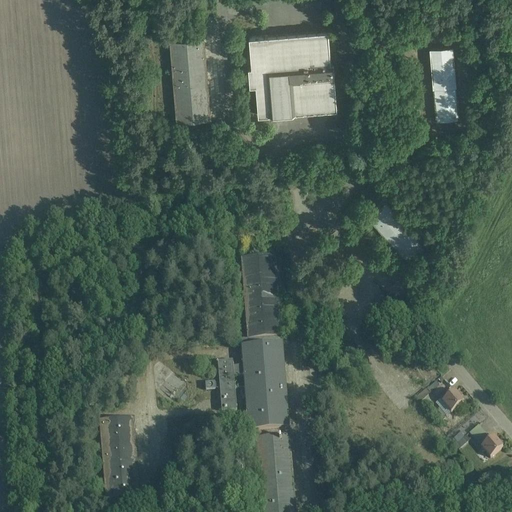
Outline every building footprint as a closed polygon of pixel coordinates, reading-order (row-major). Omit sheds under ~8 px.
[(259,115),(336,109),(338,109),(334,62),(331,62),(329,30),(250,37),(252,67),(249,67),(250,85),(256,85),(259,115)] [(190,121),(190,124),(195,124),(195,120),(211,119),(204,39),(170,42),(177,122),(190,121)] [(437,120),(452,119),(458,119),(452,47),(431,49),(437,120)] [(373,146),(374,154),(381,154),(381,145),(373,146)] [(387,185),(385,182),(381,178),(373,185),(379,192),(387,185)] [(424,246),(388,205),(387,203),(369,218),(371,220),(373,222),(373,223),(374,224),(406,261),(424,246)] [(243,276),(248,339),(282,337),(276,257),(242,260),(243,274),(240,274),(240,277),(243,276)] [(400,269),(392,276),(396,281),(395,282),(401,288),(403,287),(410,281),(400,269)] [(127,328),(125,303),(109,304),(111,329),(127,328)] [(256,432),(257,440),(281,438),(280,430),(290,429),(282,337),(248,339),(242,340),(244,367),(244,376),(245,389),(241,389),(242,400),(246,400),(249,433),(256,432)] [(234,377),(244,376),(244,367),(234,368),(233,362),(218,363),(222,413),(237,412),(234,377)] [(436,382),(427,389),(431,393),(439,386),(436,382)] [(205,392),(216,391),(216,383),(205,383),(205,392)] [(453,395),(449,390),(441,396),(441,397),(440,398),(439,399),(443,404),(450,412),(451,413),(452,413),(457,409),(464,402),(456,392),(453,395)] [(418,399),(420,402),(429,394),(427,391),(418,399)] [(106,503),(141,500),(134,419),(99,422),(106,503)] [(182,430),(178,430),(171,431),(172,447),(184,446),(182,430)] [(452,441),(456,445),(464,438),(460,434),(454,439),(452,441)] [(488,436),(478,444),(482,449),(491,459),(503,448),(495,438),(492,440),(488,436)] [(281,438),(257,440),(256,440),(261,511),(296,511),(290,437),(281,438)] [(466,437),(464,438),(456,445),(454,446),(458,451),(470,441),(466,437)]
